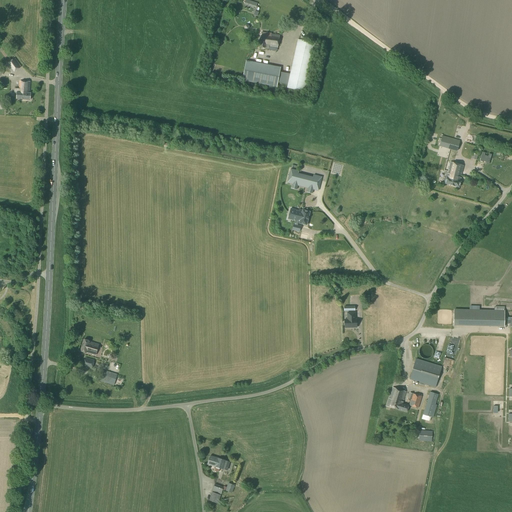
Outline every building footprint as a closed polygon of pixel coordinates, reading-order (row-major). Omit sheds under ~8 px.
[(245,0),(244,4),(256,8),(257,3),(248,0),(245,0)] [(277,49),(279,36),(269,34),(269,33),(261,32),(259,48),(264,48),(269,49),(269,47),(277,49)] [(304,92),(315,43),(297,39),(287,88),(304,92)] [(0,50),(5,58),(11,54),(5,46),(0,49),(0,50)] [(21,67),(14,58),(11,60),(10,58),(6,61),(7,63),(6,64),(12,73),(21,67)] [(277,87),(280,67),(246,61),(242,80),(277,87)] [(29,93),(30,82),(19,81),(18,89),(14,89),(13,94),(16,94),(16,99),(30,100),(30,93),(29,93)] [(456,151),(459,141),(442,136),(439,147),(456,151)] [(444,178),(443,183),(444,183),(444,184),(451,186),(458,188),(460,182),(461,178),(460,178),(463,166),(456,164),(450,162),(447,174),(446,174),(445,178),(444,178)] [(301,176),(298,175),(289,173),(287,183),(292,184),(291,188),(297,190),(298,186),(299,186),(301,176)] [(319,180),(309,178),(306,188),(307,188),(313,190),(316,190),(319,180)] [(302,212),(290,209),(288,217),(292,218),(292,220),(299,222),(299,223),(306,225),(310,212),(302,210),(302,212)] [(453,322),(504,324),(504,309),(454,307),(453,322)] [(355,323),(354,313),(347,313),(347,320),(344,320),(344,327),(351,327),(351,328),(356,328),(356,323),(355,323)] [(95,355),(98,344),(89,342),(90,341),(83,339),(80,351),(86,353),(95,355)] [(452,343),(451,343),(448,354),(454,355),(458,341),(453,340),(452,343)] [(426,359),(427,359),(428,359),(429,358),(430,358),(430,357),(431,356),(432,355),(432,354),(433,353),(433,352),(433,351),(432,350),(432,349),(431,348),(431,347),(430,346),(429,346),(428,345),(427,345),(426,345),(425,345),(424,345),(423,345),(422,346),(421,346),(420,347),(420,348),(419,349),(418,350),(418,351),(418,352),(418,353),(418,354),(419,354),(419,355),(420,356),(420,357),(421,358),(422,358),(423,359),(424,359),(425,359),(426,359)] [(92,368),(94,360),(85,358),(83,365),(92,368)] [(435,387),(441,367),(415,359),(409,379),(435,387)] [(114,386),(117,376),(110,374),(100,371),(97,380),(107,384),(114,386)] [(388,399),(402,404),(403,402),(402,402),(405,392),(392,388),(388,399)] [(438,395),(430,392),(421,419),(430,422),(431,417),(433,418),(437,405),(435,405),(438,395)] [(418,408),(422,396),(409,393),(408,399),(411,399),(409,405),(418,408)] [(408,406),(402,404),(388,399),(386,406),(398,410),(406,413),(408,406)] [(431,442),(432,431),(420,430),(419,441),(431,442)] [(210,456),(207,465),(215,467),(217,468),(222,469),(227,471),(229,463),(224,461),(220,459),(210,456)] [(232,493),(235,485),(228,483),(225,491),(232,493)] [(218,504),(223,487),(214,484),(209,501),(218,504)]
